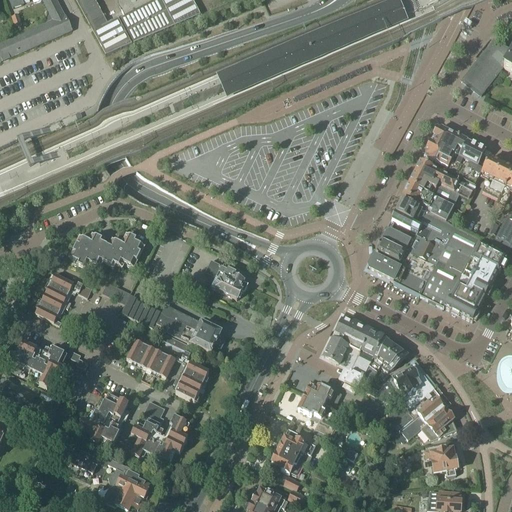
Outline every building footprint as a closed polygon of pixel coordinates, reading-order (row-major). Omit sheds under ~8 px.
[(0,64),(59,38),(72,33),(66,18),(65,19),(54,0),(40,0),(53,23),(0,46),(0,64)] [(8,0),(12,11),(24,7),(22,2),(29,0),(8,0)] [(74,0),(106,57),(132,46),(174,28),(175,28),(201,17),(191,0),(118,0),(119,0),(118,2),(118,4),(118,5),(118,7),(118,8),(119,10),(120,11),(121,12),(122,12),(121,13),(124,18),(119,21),(118,19),(107,25),(93,0),(74,0)] [(18,16),(11,19),(15,30),(22,28),(18,16)] [(360,23),(305,47),(309,56),(364,32),(360,23)] [(479,62),(461,84),(474,95),(475,93),(481,98),(483,96),(502,72),(511,55),(502,50),(493,45),(479,62)] [(511,55),(502,72),(508,75),(505,80),(511,83),(511,55)] [(439,130),(431,146),(483,172),(489,161),(491,156),(439,130)] [(431,146),(424,158),(448,170),(445,174),(466,185),(467,185),(475,189),(481,177),(483,172),(431,146)] [(483,172),(481,177),(488,181),(481,194),(497,203),(511,174),(511,170),(501,165),(500,167),(495,165),(489,161),(483,172)] [(421,164),(415,176),(437,186),(436,187),(468,203),(469,203),(476,190),(475,189),(467,185),(466,185),(464,188),(459,185),(431,171),(432,170),(421,164)] [(511,174),(497,203),(495,207),(502,210),(504,209),(509,199),(508,197),(510,194),(511,194),(511,174)] [(415,176),(409,187),(431,199),(431,198),(453,209),(456,202),(466,207),(468,203),(436,187),(437,186),(415,176)] [(409,187),(403,199),(431,213),(430,216),(445,224),(454,229),(459,218),(450,214),(453,209),(431,198),(431,199),(409,187)] [(402,203),(395,217),(423,230),(430,234),(448,243),(455,229),(454,229),(445,224),(430,216),(402,203)] [(501,226),(489,251),(506,260),(511,247),(511,204),(505,217),(500,215),(496,223),(501,226)] [(395,217),(391,223),(411,233),(413,230),(419,233),(418,234),(421,235),(423,230),(395,217)] [(421,299),(420,301),(421,301),(442,312),(479,246),(480,242),(455,230),(455,229),(448,243),(421,299)] [(386,235),(382,242),(382,243),(418,261),(420,255),(426,242),(416,237),(410,250),(408,248),(410,244),(395,236),(396,235),(388,231),(386,235)] [(374,258),(367,272),(421,299),(448,243),(430,234),(426,242),(420,255),(418,261),(382,243),(376,255),(395,264),(393,268),(374,258)] [(78,266),(77,268),(87,273),(90,267),(99,271),(102,265),(105,266),(112,270),(113,267),(122,271),(124,266),(134,271),(144,250),(135,245),(136,242),(127,238),(122,247),(112,243),(109,249),(107,248),(101,245),(102,243),(93,238),(89,244),(80,240),(70,261),(78,266)] [(479,246),(442,312),(443,313),(444,311),(472,325),(490,290),(491,290),(498,276),(498,277),(506,261),(505,260),(506,260),(489,251),(479,246)] [(236,277),(236,276),(211,264),(205,276),(215,281),(211,290),(237,303),(241,294),(244,296),(248,287),(244,286),(245,285),(238,282),(239,278),(236,277)] [(55,278),(52,282),(35,317),(59,329),(61,326),(56,323),(62,310),(68,313),(71,306),(66,304),(72,291),(75,292),(74,295),(88,301),(92,293),(78,286),(77,289),(55,278)] [(131,297),(107,286),(102,297),(125,308),(130,299),(131,297)] [(164,338),(166,335),(190,347),(211,357),(214,350),(220,353),(225,343),(219,340),(221,335),(200,325),(165,308),(161,316),(160,316),(137,304),(138,302),(130,299),(125,308),(121,317),(164,338)] [(323,359),(323,360),(344,370),(338,381),(338,382),(357,391),(360,384),(371,363),(383,341),(350,325),(342,320),(323,359)] [(191,357),(194,351),(166,337),(163,343),(191,357)] [(127,363),(166,382),(175,363),(178,358),(174,356),(171,361),(158,355),(161,350),(155,346),(152,352),(139,346),(142,340),(138,338),(135,344),(136,344),(127,363)] [(360,384),(357,391),(368,397),(371,390),(372,384),(380,370),(395,349),(394,348),(395,347),(393,345),(392,347),(391,346),(392,344),(390,343),(389,344),(383,341),(371,363),(360,384)] [(11,365),(43,381),(39,388),(47,392),(55,377),(62,381),(66,373),(58,369),(64,357),(47,349),(40,363),(33,360),(37,352),(38,348),(30,344),(28,348),(21,345),(11,365)] [(395,349),(380,370),(388,376),(394,372),(407,359),(402,354),(403,353),(401,351),(400,352),(399,351),(400,350),(398,349),(397,350),(395,349)] [(191,359),(185,356),(181,364),(187,366),(191,359)] [(500,370),(500,372),(500,374),(500,377),(500,379),(501,381),(501,383),(502,385),(503,387),(505,390),(507,391),(509,392),(511,392),(511,361),(510,361),(508,361),(506,362),(503,364),(502,365),(501,365),(501,367),(500,370)] [(209,376),(190,366),(182,384),(176,381),(173,387),(179,390),(175,397),(194,406),(209,376)] [(371,390),(368,397),(373,399),(401,413),(399,417),(391,412),(390,415),(383,428),(390,432),(395,427),(407,416),(434,392),(414,367),(391,379),(393,383),(388,385),(387,384),(378,394),(371,390)] [(0,386),(0,403),(3,405),(0,412),(11,418),(15,411),(7,407),(10,401),(29,411),(35,398),(20,391),(2,382),(0,386)] [(311,386),(305,399),(323,408),(334,413),(342,397),(334,394),(333,397),(324,393),(325,391),(319,388),(318,390),(311,386)] [(397,438),(393,441),(399,447),(402,444),(406,441),(407,443),(426,426),(444,412),(444,411),(442,409),(445,406),(434,392),(407,416),(395,427),(400,432),(399,433),(401,435),(396,438),(397,438)] [(39,401),(54,408),(54,407),(58,408),(61,402),(43,393),(39,401)] [(98,450),(101,442),(122,453),(125,446),(116,442),(119,436),(122,432),(110,426),(113,419),(125,424),(130,415),(125,413),(128,407),(108,397),(99,416),(96,415),(90,427),(82,423),(78,431),(93,439),(89,446),(98,450)] [(311,421),(319,425),(315,433),(333,442),(336,436),(336,437),(342,426),(338,424),(341,417),(334,413),(323,408),(305,399),(298,413),(311,420),(311,421)] [(143,454),(154,460),(167,466),(173,454),(180,458),(188,441),(181,438),(187,426),(174,420),(169,429),(170,430),(167,436),(162,433),(164,430),(161,428),(164,422),(161,420),(165,412),(150,404),(142,420),(148,422),(146,427),(142,434),(135,431),(131,439),(129,438),(125,446),(122,453),(131,457),(139,461),(143,454)] [(430,431),(426,434),(433,442),(445,438),(446,438),(456,434),(452,424),(453,419),(450,416),(447,416),(444,412),(426,426),(430,431)] [(0,449),(4,440),(3,440),(9,427),(0,422),(0,449)] [(288,433),(278,453),(303,465),(307,468),(311,459),(310,458),(315,449),(305,444),(304,446),(296,442),(298,438),(288,433)] [(325,456),(332,459),(333,456),(344,461),(344,460),(346,454),(347,453),(330,446),(325,456)] [(75,450),(68,464),(92,476),(99,462),(75,450)] [(430,460),(433,476),(445,474),(446,480),(455,478),(453,472),(455,472),(453,461),(452,462),(451,453),(444,454),(443,451),(423,454),(425,462),(430,460)] [(278,453),(270,470),(280,475),(280,473),(289,478),(290,476),(296,479),(303,465),(278,453)] [(346,454),(344,460),(354,464),(357,456),(350,453),(349,455),(346,454)] [(403,460),(393,465),(397,472),(407,467),(403,460)] [(146,497),(147,495),(146,495),(148,490),(137,484),(139,482),(129,477),(131,473),(126,470),(125,471),(111,463),(107,469),(116,473),(114,477),(113,479),(112,480),(111,480),(110,481),(112,487),(102,506),(112,511),(114,511),(115,510),(118,511),(128,511),(130,510),(133,511),(137,511),(142,503),(143,503),(143,502),(144,503),(147,497),(146,497)] [(370,465),(366,472),(378,478),(381,471),(370,465)] [(283,489),(296,495),(301,486),(288,479),(283,489)] [(350,487),(356,490),(359,484),(353,481),(350,487)] [(265,495),(254,490),(251,496),(256,499),(252,507),(263,511),(279,511),(280,510),(282,511),(283,511),(287,506),(284,504),(273,498),(272,495),(268,493),(266,494),(265,495)] [(287,503),(302,510),(306,501),(292,494),(287,503)] [(438,504),(437,504),(436,511),(459,511),(460,505),(458,505),(459,497),(439,496),(438,504)]
